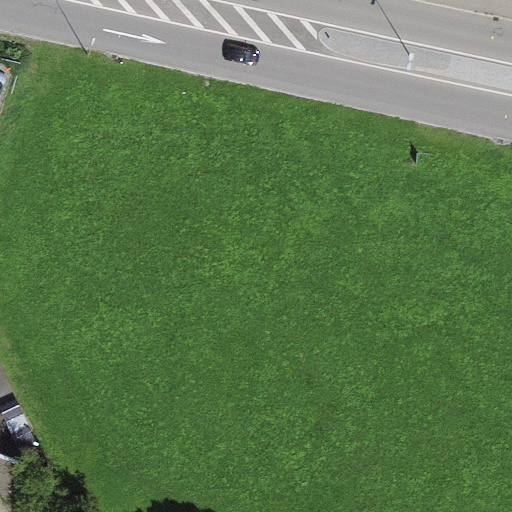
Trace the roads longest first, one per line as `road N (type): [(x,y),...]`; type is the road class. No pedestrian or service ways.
road 1 (secondary): [(249,26),(315,78),(511,120)]
road 2 (secondary): [(511,46),(341,9),(249,26)]
road 3 (secondary): [(249,26),(127,0)]
